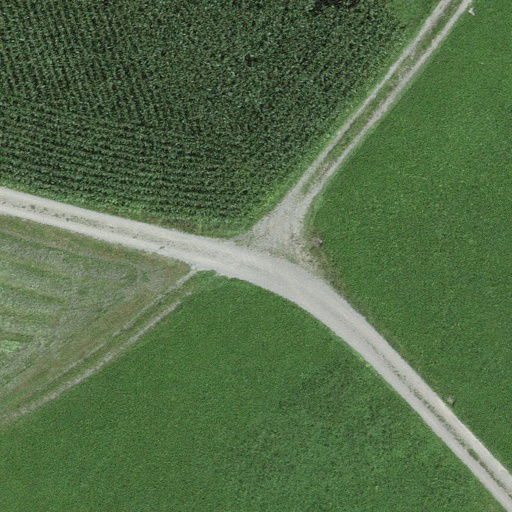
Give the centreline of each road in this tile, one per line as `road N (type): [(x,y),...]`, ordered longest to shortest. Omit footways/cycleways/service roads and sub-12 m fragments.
road 1 (track): [(0,206),(264,278),(375,338),(511,489)]
road 2 (track): [(264,278),(482,0)]
